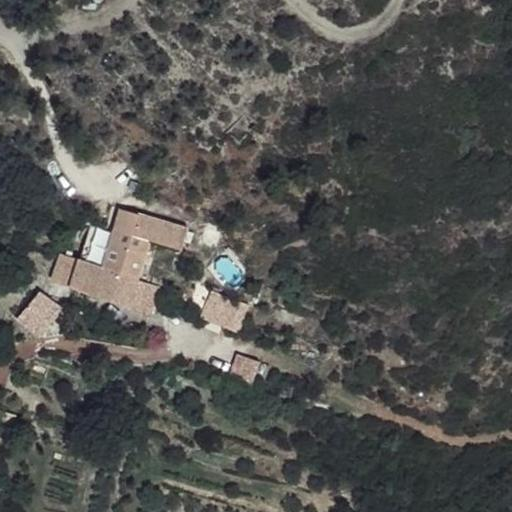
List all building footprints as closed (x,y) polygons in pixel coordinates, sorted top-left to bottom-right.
[(258,125),(247,113),(232,124),(244,137),(258,125)] [(160,220),(127,209),(124,215),(153,226),(160,220)] [(153,226),(124,215),(122,224),(156,238),(189,249),(190,239),(153,226)] [(192,231),(160,220),(153,226),(190,239),(192,231)] [(156,238),(122,224),(108,269),(144,281),(156,238)] [(82,258),(74,256),(62,266),(56,281),(72,288),(82,258)] [(62,266),(74,256),(64,257),(62,266)] [(108,269),(82,258),(72,288),(153,316),(157,307),(161,289),(144,281),(108,269)] [(61,309),(42,294),(31,306),(52,320),(61,309)] [(229,314),(206,304),(202,317),(225,326),(229,314)] [(225,383),(249,390),(258,361),(234,354),(225,383)]
